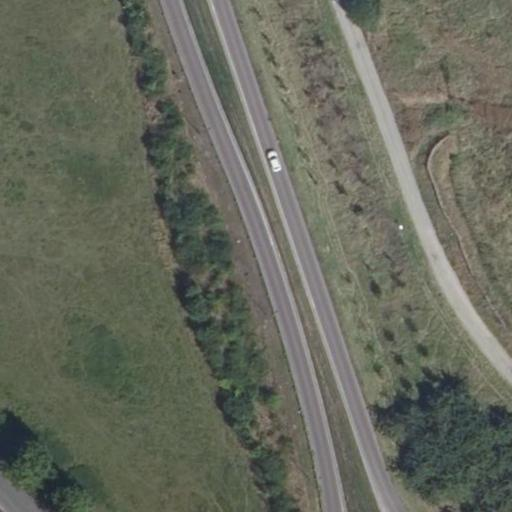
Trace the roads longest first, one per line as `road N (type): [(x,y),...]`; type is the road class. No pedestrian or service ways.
road 1 (primary): [(395,511),(219,0)]
road 2 (primary): [(170,0),(284,296),(336,511)]
road 3 (track): [(511,373),(453,298),(431,254),(341,0)]
road 4 (track): [(389,134),(444,118),(511,123)]
